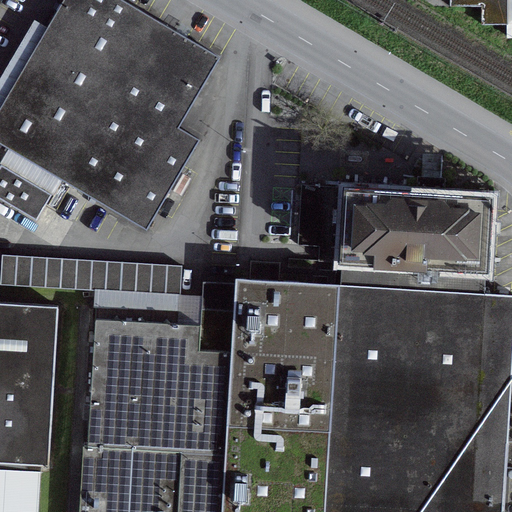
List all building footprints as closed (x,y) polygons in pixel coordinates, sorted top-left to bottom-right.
[(177,128),(218,58),(179,35),(118,0),(62,0),(0,105),(0,145),(144,231),(198,141),(177,128)] [(448,0),(449,7),(480,7),(480,26),(506,26),(505,0),(448,0)] [(342,264),(341,285),(236,278),(236,285),(217,283),(202,283),(199,328),(181,327),(181,312),(94,306),(86,447),(82,447),(77,511),(502,511),(511,360),(511,296),(482,295),(483,273),(486,273),(490,198),(436,195),(301,187),(297,246),(318,247),(318,262),(342,264)] [(180,267),(0,256),(0,257),(0,285),(178,297),(180,267)] [(0,511),(35,511),(38,465),(47,466),(56,307),(0,303),(0,511)]
